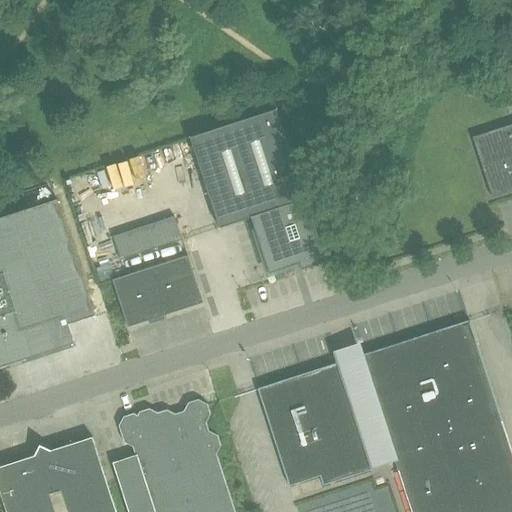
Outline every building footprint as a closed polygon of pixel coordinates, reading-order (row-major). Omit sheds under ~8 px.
[(458,154),(437,163),(451,204),(511,182),(511,93),(444,116),(458,154)] [(190,138),(192,143),(220,228),(252,218),(270,274),(302,263),(304,269),(326,262),(277,110),(190,138)] [(122,169),(123,187),(143,185),(142,167),(122,169)] [(112,187),(82,196),(96,242),(110,237),(107,228),(114,226),(106,200),(116,197),(112,187)] [(0,367),(75,344),(69,325),(95,316),(58,200),(0,218),(0,367)] [(107,242),(97,245),(102,270),(113,267),(107,242)] [(113,281),(128,328),(150,320),(151,323),(164,318),(163,316),(203,303),(188,256),(113,281)] [(361,356),(363,363),(341,371),(339,363),(257,389),(289,487),(321,476),(324,485),(375,469),(372,460),(393,453),(411,511),(511,511),(511,452),(469,321),(361,356)] [(136,455),(113,463),(128,511),(235,511),(217,454),(221,446),(218,436),(209,431),(206,423),(211,414),(208,405),(208,404),(198,400),(189,403),(184,411),(175,414),(167,410),(157,413),(152,422),(153,423),(145,425),(143,419),(134,414),(124,417),(119,427),(124,443),(133,448),(136,455)] [(35,456),(0,467),(0,490),(7,511),(116,511),(93,437),(51,451),(44,448),(38,449),(35,456)]
